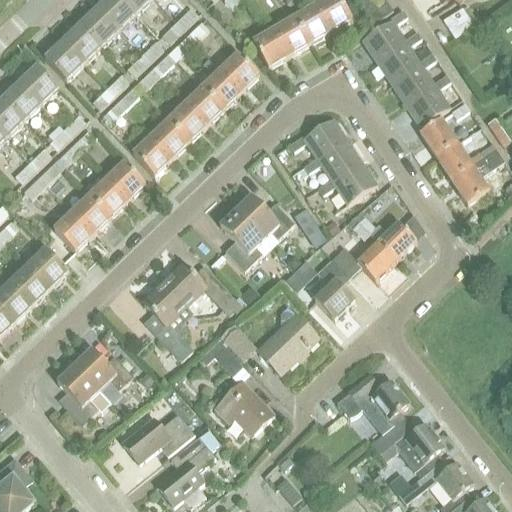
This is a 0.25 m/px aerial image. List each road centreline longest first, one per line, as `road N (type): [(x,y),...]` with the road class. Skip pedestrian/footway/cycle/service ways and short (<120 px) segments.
road 1 (residential): [(381,330),(442,271),(447,248),(356,105),(331,95),(285,118),(6,391)]
road 2 (residential): [(246,490),(305,428),(306,399),(381,330)]
road 3 (residential): [(511,501),(381,330)]
road 4 (residential): [(102,511),(6,391)]
road 5 (residential): [(466,105),(400,0)]
